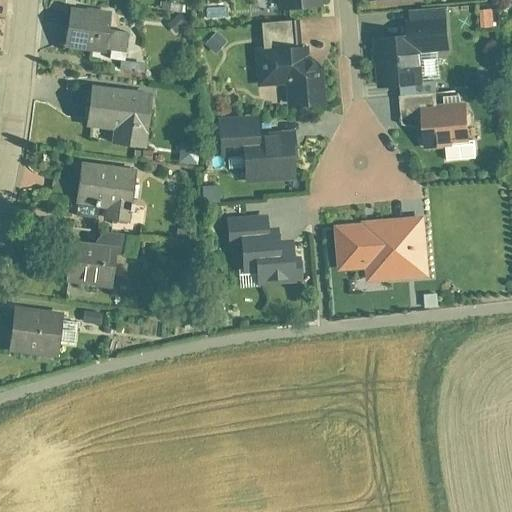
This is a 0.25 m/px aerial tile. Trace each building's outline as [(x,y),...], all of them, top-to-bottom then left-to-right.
[(281,0),(283,13),(328,9),(326,0),(281,0)] [(113,17),(68,11),(63,47),(108,53),(113,17)] [(372,42),(374,85),(408,83),(406,52),(446,50),(445,23),(389,26),(390,41),(372,42)] [(267,105),(316,101),(310,24),(259,28),(267,105)] [(152,95),(88,87),(83,129),(109,133),(108,146),(146,149),(152,95)] [(422,150),(467,148),(465,110),(420,113),(422,150)] [(246,179),(295,177),(293,136),(259,138),(258,119),(217,123),(219,158),(242,156),(246,179)] [(71,211),(130,219),(135,174),(76,167),(71,211)] [(269,213),(225,220),(233,268),(247,266),(250,287),(301,279),(295,238),(273,241),(269,213)] [(419,218),(332,227),(337,272),(360,270),(361,285),(425,279),(419,218)] [(117,249),(69,241),(61,285),(111,291),(117,249)] [(63,318),(9,311),(4,349),(57,356),(63,318)]
